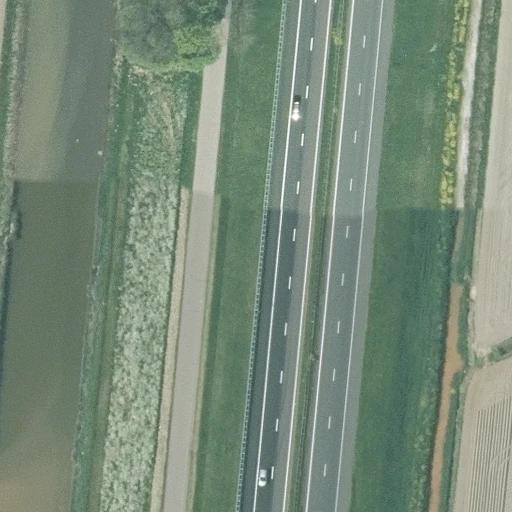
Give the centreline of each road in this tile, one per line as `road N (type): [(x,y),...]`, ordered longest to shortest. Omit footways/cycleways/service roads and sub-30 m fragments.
road 1 (motorway): [(320,511),(368,0)]
road 2 (motorway): [(316,0),(269,511)]
road 3 (unclassified): [(173,511),(219,0)]
